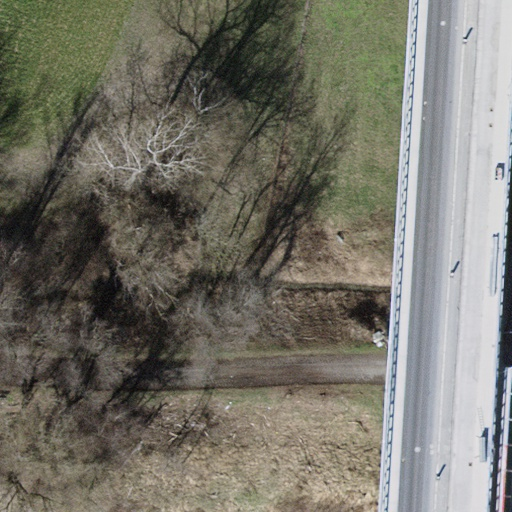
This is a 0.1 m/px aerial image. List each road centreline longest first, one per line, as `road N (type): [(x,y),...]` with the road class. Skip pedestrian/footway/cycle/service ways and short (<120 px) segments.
road 1 (tertiary): [(430,511),(462,0)]
road 2 (track): [(511,388),(0,388)]
